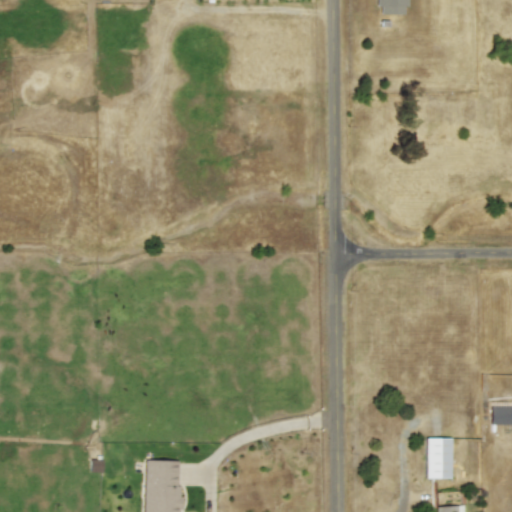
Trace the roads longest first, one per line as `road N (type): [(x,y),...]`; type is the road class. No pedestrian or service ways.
road 1 (residential): [(342,511),(338,0)]
road 2 (residential): [(340,261),(511,259)]
